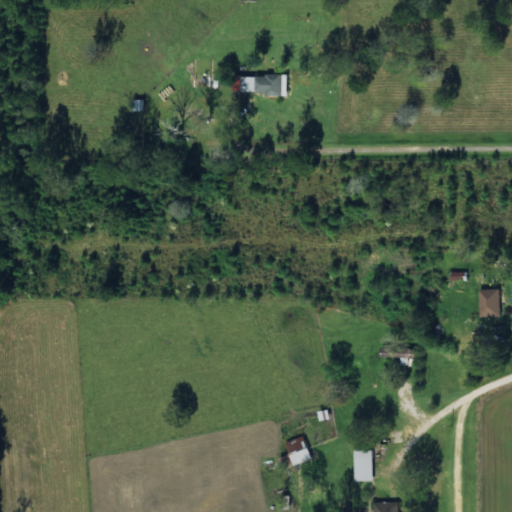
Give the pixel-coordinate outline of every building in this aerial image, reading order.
[(291,76),(236,75),(235,92),(290,93),(291,76)] [(137,111),(148,110),(147,99),(137,99),(137,111)] [(504,315),(503,288),(482,288),(483,316),(504,315)] [(386,347),(385,357),(416,357),(416,347),(386,347)] [(288,442),(296,464),(315,457),(306,435),(288,442)] [(376,450),(357,450),(358,480),(377,480),(376,450)] [(401,511),(401,502),(379,501),(379,511),(401,511)]
